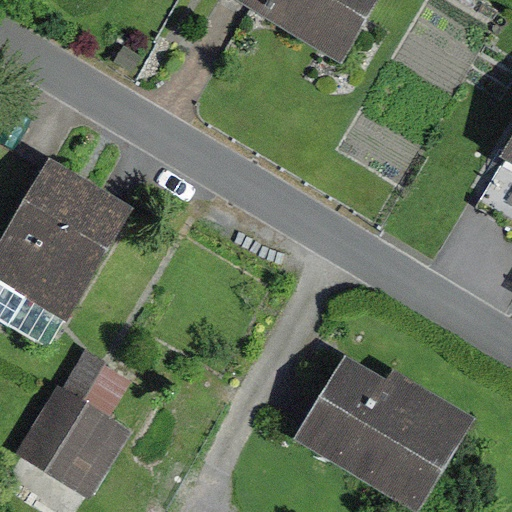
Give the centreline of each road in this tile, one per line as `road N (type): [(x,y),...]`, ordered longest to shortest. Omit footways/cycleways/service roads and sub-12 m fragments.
road 1 (residential): [(0,41),(347,246)]
road 2 (residential): [(347,246),(218,485),(223,511)]
road 3 (residential): [(347,246),(511,343)]
